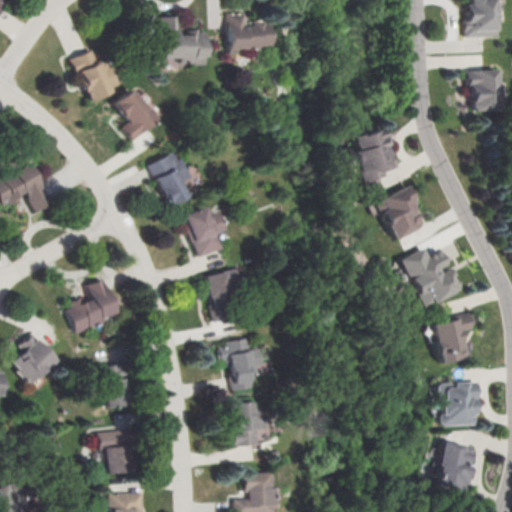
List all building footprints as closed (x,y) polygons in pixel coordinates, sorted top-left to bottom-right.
[(462,36),(498,34),(496,0),(469,0),(469,3),(464,3),(464,19),(462,19),(462,36)] [(225,53),(235,53),(235,47),(268,46),(268,21),(261,21),(261,18),(249,18),(249,23),(241,23),(241,12),(224,12),(225,53)] [(159,57),(177,57),(177,62),(203,61),(202,29),(184,29),(184,32),(177,32),(177,14),(158,14),(159,57)] [(87,96),(108,85),(101,72),(111,67),(102,48),(92,53),(87,44),(66,55),(87,96)] [(470,109),(500,107),(498,68),(463,70),(464,86),(469,86),(470,109)] [(118,124),(129,136),(156,111),(129,82),(110,100),(126,117),(118,124)] [(359,182),(395,169),(379,125),(345,138),(350,150),(347,151),(359,182)] [(144,161),(167,201),(186,190),(179,177),(187,172),(178,155),(175,156),(170,146),(144,161)] [(0,174),(11,169),(6,159),(22,151),(47,203),(33,210),(24,192),(0,204),(0,174)] [(389,239),(420,224),(409,203),(412,202),(403,184),(370,200),(389,239)] [(184,229),(195,254),(217,244),(211,229),(228,222),(220,203),(207,209),(204,201),(180,212),(187,228),(184,229)] [(455,287),(436,248),(422,255),(418,246),(394,258),(416,306),(455,287)] [(210,318),(233,310),(227,293),(239,289),(236,281),(243,279),(236,260),(221,265),(221,263),(200,270),(209,300),(204,302),(210,318)] [(73,332),(100,321),(98,316),(112,310),(98,277),(83,283),(88,297),(79,301),(77,297),(67,300),(69,306),(64,308),(73,332)] [(436,361),(462,355),(456,330),(468,326),(464,311),(426,320),(436,361)] [(14,369),(28,384),(54,358),(29,332),(16,345),(20,348),(8,360),(16,368),(14,369)] [(229,387),(250,382),(247,368),(252,366),(245,333),(222,339),(223,343),(214,345),(218,359),(225,357),(229,375),(226,375),(229,387)] [(107,404),(129,400),(121,359),(100,363),(107,404)] [(435,424),(473,422),(470,380),(432,382),(433,396),(427,397),(428,414),(434,413),(435,424)] [(230,444),(253,442),(250,396),(228,398),(230,425),(229,425),(230,444)] [(107,471),(129,468),(127,452),(134,451),(131,425),(97,429),(99,446),(104,445),(107,471)] [(429,484),(452,489),(451,492),(461,494),(470,447),(437,441),(429,484)] [(231,511),(271,511),(271,499),(273,499),(273,482),(269,482),(269,468),(240,469),(241,487),(245,487),(245,495),(230,496),(231,511)] [(0,511),(21,511),(8,480),(0,483),(0,511)] [(105,489),(139,489),(139,510),(134,510),(134,511),(109,511),(109,505),(105,505),(105,489)]
